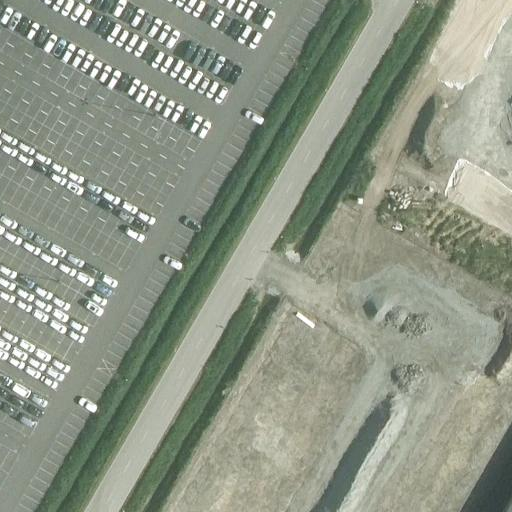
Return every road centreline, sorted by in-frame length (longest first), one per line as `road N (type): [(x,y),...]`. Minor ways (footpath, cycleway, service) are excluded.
road 1 (residential): [(102,511),(400,0)]
road 2 (track): [(247,262),(453,379),(478,383),(511,372)]
